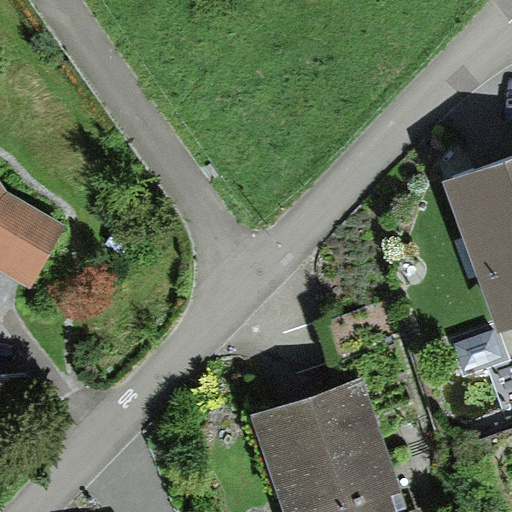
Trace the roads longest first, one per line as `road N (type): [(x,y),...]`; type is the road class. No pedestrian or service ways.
road 1 (residential): [(263,277),(511,11)]
road 2 (residential): [(57,0),(195,196),(263,277)]
road 3 (residential): [(38,511),(263,277)]
